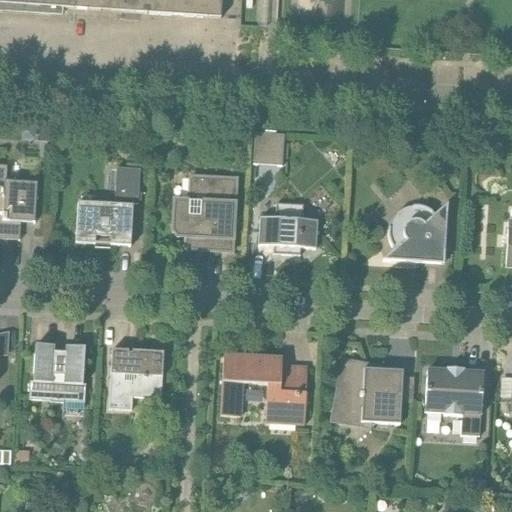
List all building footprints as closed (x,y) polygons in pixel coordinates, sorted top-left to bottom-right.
[(511,0),(0,0),(0,13),(63,17),(63,10),(142,15),(175,17),(221,19),(222,0),(511,0)] [(25,134),(41,135),(42,122),(25,122),(25,134)] [(286,170),(288,140),(260,137),(257,167),(286,170)] [(0,241),(19,243),(20,225),(34,225),(37,185),(5,183),(6,169),(0,168),(0,241)] [(113,207),(77,205),(75,246),(130,249),(132,208),(137,208),(140,170),(116,169),(113,207)] [(171,235),(175,240),(177,242),(185,242),(185,252),(231,255),(236,181),(188,178),(187,202),(173,201),(171,235)] [(383,264),(416,266),(444,268),(448,206),(446,207),(435,218),(431,214),(427,212),(422,210),(418,209),(413,209),(407,210),(402,212),(397,216),(393,220),(390,225),(388,230),(388,235),(388,240),(389,244),(391,249),(394,253),(383,264)] [(259,220),(257,248),(273,249),(272,257),(299,258),(300,251),(315,252),(317,224),(302,223),(302,208),(275,207),(275,221),(259,220)] [(29,384),(28,402),(49,403),(49,405),(63,406),(63,404),(84,405),(85,387),(82,387),(84,350),(65,349),(65,355),(53,355),(54,348),(35,347),(32,384),(29,384)] [(111,352),(108,412),(131,413),(132,394),(161,396),(163,355),(111,352)] [(303,427),(304,417),(306,370),(281,369),(281,362),(223,358),(219,418),(239,420),(241,386),(267,387),(264,425),(303,427)] [(370,426),(401,427),(404,374),(370,372),(370,367),(342,365),(340,406),(338,406),(337,407),(335,408),(334,409),(333,411),(332,413),(332,414),(332,416),(332,418),(333,420),(334,421),(335,423),(337,424),(338,424),(340,425),(342,425),(344,425),(345,424),(347,423),(348,422),(370,426)] [(426,372),(424,415),(443,416),(443,418),(461,419),(460,438),(479,439),(483,376),(464,375),(464,372),(445,371),(445,374),(426,372)] [(14,467),(28,467),(29,453),(15,452),(14,467)] [(0,467),(11,468),(11,453),(0,453),(0,467)] [(95,473),(107,474),(107,461),(96,460),(95,473)]
